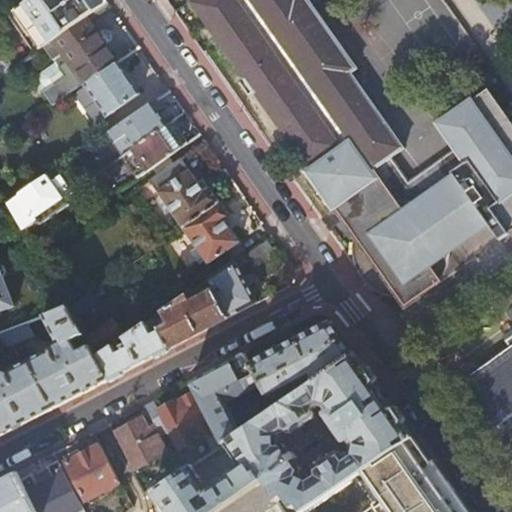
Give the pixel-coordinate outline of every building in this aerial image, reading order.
[(108,4),(105,0),(27,0),(24,2),(9,13),(36,54),(45,47),(55,40),(54,40),(85,18),(86,19),(89,17),(108,4)] [(191,0),(189,1),(308,170),(381,118),(350,73),(356,69),(331,33),(324,36),(298,0),(191,0)] [(511,0),(490,0),(481,7),(499,32),(511,21),(511,0)] [(42,91),(53,106),(56,104),(73,93),(85,85),(118,62),(96,30),(97,29),(89,17),(86,19),(55,40),(45,47),(55,63),(41,74),(40,80),(46,89),(42,91)] [(54,40),(55,40),(86,19),(85,18),(54,40)] [(0,78),(11,70),(2,57),(0,58),(0,78)] [(85,85),(73,93),(95,125),(139,94),(118,62),(85,85)] [(511,125),(487,90),(437,125),(465,164),(413,201),(403,199),(397,204),(372,168),(402,147),(381,118),(308,170),(305,172),(332,210),(339,205),(358,232),(354,236),(351,240),(350,247),(350,255),(352,264),(364,281),(372,287),(378,291),(385,293),(392,294),(405,293),(413,291),(419,288),(431,280),(434,276),(437,271),(440,265),(442,260),(443,254),(442,247),(483,219),(498,241),(511,231),(511,125)] [(152,104),(108,134),(115,144),(128,135),(135,147),(167,125),(152,104)] [(167,125),(135,147),(144,159),(131,168),(139,179),(183,147),(167,125)] [(180,160),(152,180),(159,191),(158,192),(183,228),(218,203),(208,188),(203,192),(189,171),(187,172),(180,160)] [(62,175),(58,169),(7,204),(21,228),(36,218),(40,225),(69,205),(68,203),(53,181),(62,175)] [(73,191),(62,175),(53,181),(68,203),(77,197),(73,191)] [(228,218),(218,203),(183,228),(208,264),(238,242),(224,221),(228,218)] [(275,253),(266,241),(247,254),(255,267),(275,253)] [(227,319),(256,303),(235,262),(214,276),(218,286),(212,290),(227,319)] [(0,313),(15,307),(0,267),(0,313)] [(169,348),(227,319),(212,290),(191,301),(188,294),(161,313),(167,324),(159,330),(169,348)] [(112,320),(85,337),(86,340),(97,358),(112,347),(123,339),(125,338),(112,320)] [(150,321),(125,338),(123,339),(126,343),(120,347),(118,350),(120,355),(117,357),(112,347),(97,358),(110,379),(169,348),(159,330),(151,335),(148,328),(152,325),(150,321)] [(316,382),(355,356),(330,321),(251,363),(269,401),(274,398),(272,393),(311,374),(316,382)] [(34,335),(28,323),(12,329),(0,333),(0,338),(4,346),(34,335)] [(0,436),(54,408),(110,379),(97,358),(86,340),(74,348),(72,345),(59,346),(0,376),(0,436)] [(511,349),(455,388),(484,431),(511,412),(511,349)] [(240,466),(207,488),(192,467),(181,474),(153,494),(164,511),(214,511),(265,478),(278,499),(284,495),(293,508),(298,504),(303,511),(355,476),(412,438),(355,356),(316,382),(294,397),(274,411),(225,444),(240,466)] [(215,431),(195,392),(159,411),(175,442),(179,449),(182,448),(215,431)] [(291,392),(271,405),(274,411),(294,397),(291,392)] [(114,433),(133,470),(164,454),(163,452),(168,449),(167,446),(157,427),(150,430),(144,418),(114,433)] [(464,511),(412,438),(355,476),(373,503),(378,511),(464,511)] [(168,449),(181,474),(192,467),(182,448),(179,449),(175,442),(167,446),(168,449)] [(86,500),(121,483),(101,445),(67,463),(86,500)] [(23,481),(38,511),(75,511),(83,508),(60,462),(49,468),(55,480),(39,488),(32,476),(23,481)] [(38,511),(23,481),(18,472),(0,482),(0,511),(38,511)] [(262,511),(266,510),(265,511),(285,511),(278,499),(265,478),(214,511),(262,511)]
